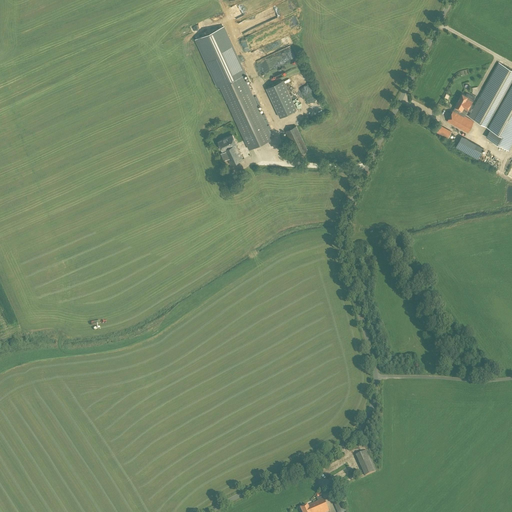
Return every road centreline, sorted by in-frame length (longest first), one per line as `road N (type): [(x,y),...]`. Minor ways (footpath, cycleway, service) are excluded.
road 1 (unclassified): [(210,511),(339,449),(370,410),(375,376),(347,272),(346,222),(449,0)]
road 2 (track): [(0,370),(134,342),(271,255),(344,237)]
road 3 (track): [(511,378),(375,376)]
